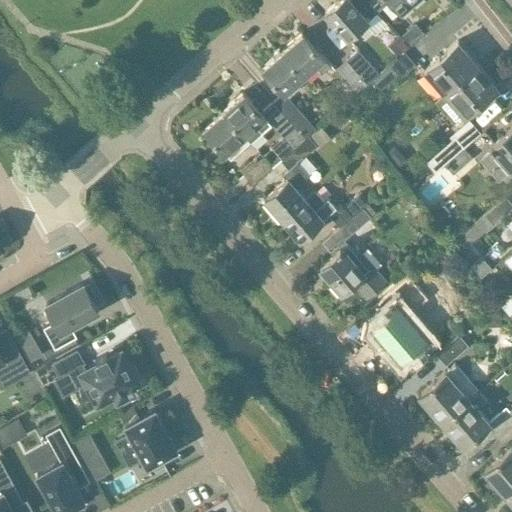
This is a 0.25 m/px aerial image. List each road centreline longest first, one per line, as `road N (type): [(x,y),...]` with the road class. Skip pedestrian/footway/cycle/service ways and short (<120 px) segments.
road 1 (residential): [(469,511),(161,157),(142,124)]
road 2 (residential): [(225,461),(151,318),(105,249),(56,198)]
road 3 (residential): [(142,124),(281,0)]
